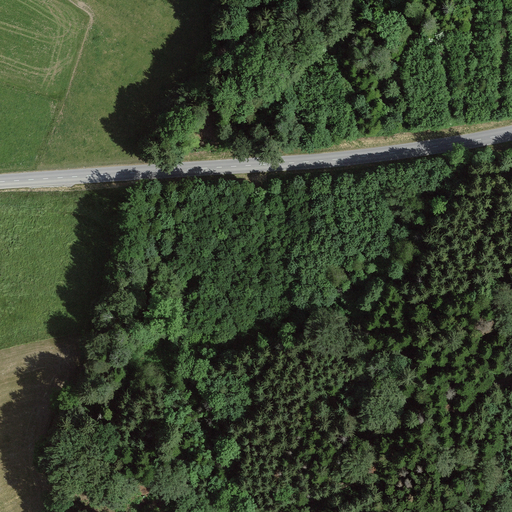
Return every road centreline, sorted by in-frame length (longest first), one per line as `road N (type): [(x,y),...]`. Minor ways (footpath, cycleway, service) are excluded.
road 1 (tertiary): [(0,181),(102,175),(511,119)]
road 2 (track): [(474,0),(463,69),(472,126)]
